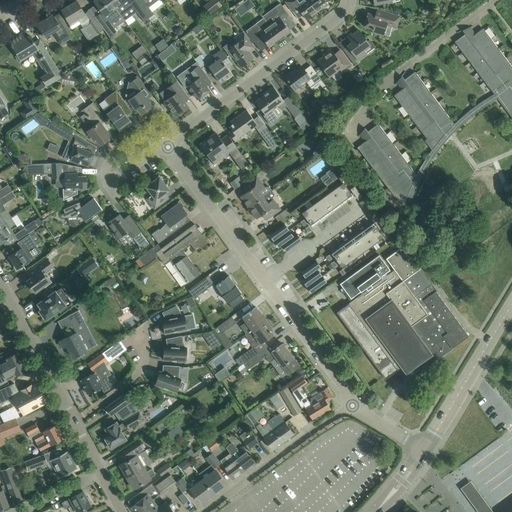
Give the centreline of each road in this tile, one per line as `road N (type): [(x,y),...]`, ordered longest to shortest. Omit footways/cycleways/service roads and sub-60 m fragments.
road 1 (residential): [(166,146),(184,124),(341,15),(347,0)]
road 2 (residential): [(200,511),(354,404)]
road 3 (residential): [(264,279),(166,146)]
road 4 (residential): [(74,423),(0,280)]
road 5 (residential): [(354,404),(264,279)]
road 6 (residential): [(141,330),(144,356),(127,385),(74,423)]
road 7 (residential): [(264,279),(365,207)]
